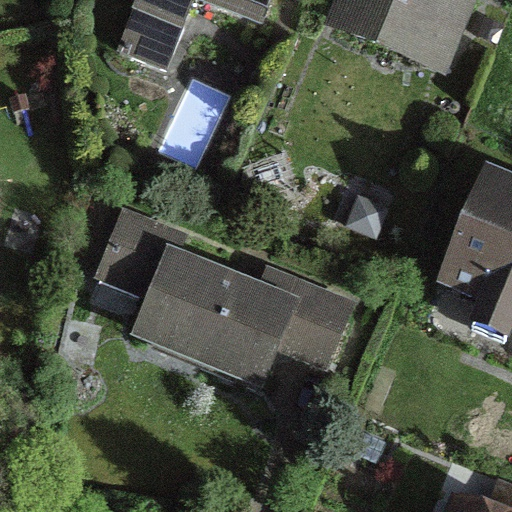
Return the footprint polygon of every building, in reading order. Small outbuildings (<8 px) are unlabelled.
[(197,0),(260,25),(270,0),(141,0),(119,54),(163,72),(192,0),(197,0)] [(473,0),(351,0),(340,29),(421,62),(431,39),(454,48),(473,0)] [(511,187),(488,177),(444,284),(511,312),(511,187)] [(139,301),(142,293),(158,299),(143,335),(205,360),(202,370),(256,392),(275,345),(329,367),(351,312),(268,278),(259,301),(172,265),(181,243),(125,221),(102,277),(104,278),(101,286),(139,301)] [(511,511),(511,492),(501,488),(490,511),(473,511),(457,505),(454,511),(511,511)]
